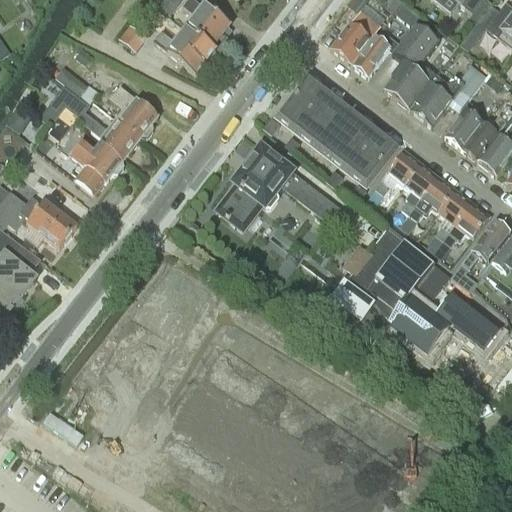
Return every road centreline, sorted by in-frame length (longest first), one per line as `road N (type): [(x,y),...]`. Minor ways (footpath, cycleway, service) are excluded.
road 1 (residential): [(491,451),(230,291),(98,487)]
road 2 (residential): [(4,400),(281,52)]
road 3 (residential): [(511,230),(281,52)]
